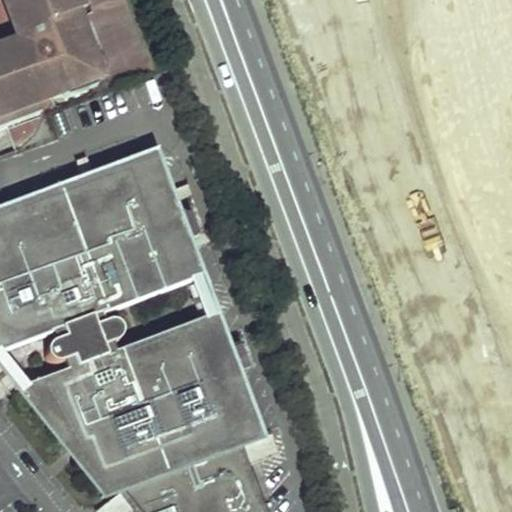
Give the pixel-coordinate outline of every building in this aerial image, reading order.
[(7,0),(20,35),(27,33),(30,41),(0,52),(0,121),(28,111),(27,107),(91,83),(98,69),(77,15),(82,13),(77,0),(7,0)] [(494,58),(511,57),(511,35),(493,36),(494,58)] [(147,170),(0,224),(0,349),(3,354),(50,337),(53,345),(49,347),(46,350),(44,354),(44,358),(46,362),(49,366),(53,367),(57,366),(60,366),(64,375),(30,388),(110,488),(128,511),(265,511),(239,441),(197,326),(111,358),(108,348),(111,347),(115,345),(117,343),(118,338),(117,333),(114,329),(111,327),(107,326),(103,325),(100,326),(97,319),(189,285),(147,170)] [(247,439),(204,323),(197,326),(239,441),(247,439)] [(30,388),(23,390),(103,491),(110,488),(30,388)] [(503,476),(511,472),(511,439),(493,445),(503,476)]
